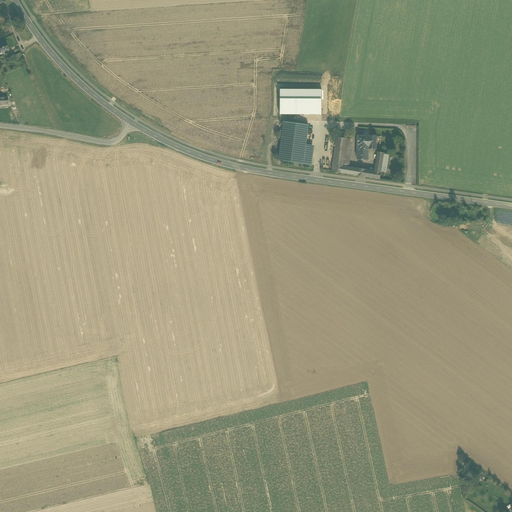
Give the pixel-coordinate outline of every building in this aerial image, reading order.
[(0,45),(0,53),(8,50),(5,43),(0,45)] [(322,90),(279,90),(279,115),(321,115),(322,90)] [(278,161),(303,165),(305,145),(308,125),(283,122),(278,161)] [(332,172),(359,176),(360,169),(349,167),(344,166),(348,139),(348,133),(337,132),(332,172)] [(357,160),(369,160),(369,149),(376,150),(377,136),(358,136),(357,160)] [(352,139),(348,139),(344,166),(349,167),(351,152),(352,139)] [(313,146),(305,145),(303,165),(311,166),(313,146)] [(375,171),(364,170),(363,177),(380,179),(381,172),(384,154),(384,153),(378,152),(375,171)]
